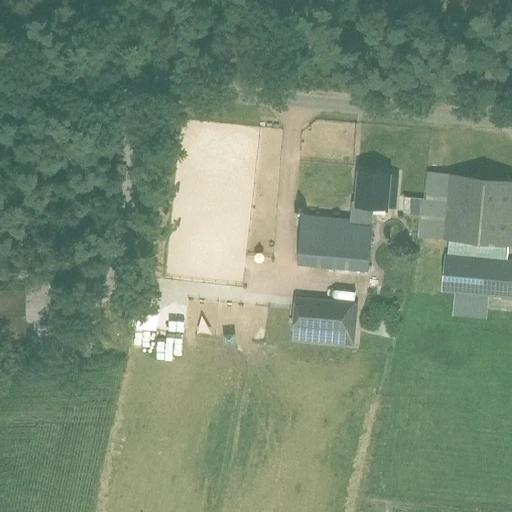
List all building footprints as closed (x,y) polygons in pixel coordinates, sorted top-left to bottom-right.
[(351,220),(302,216),(298,267),(367,272),(372,211),(388,212),(391,175),(359,172),(357,202),(352,202),(351,220)] [(420,237),(449,240),(508,244),(511,189),(511,179),(429,173),(427,201),(423,201),(420,237)] [(442,287),(442,292),(455,293),(489,296),(511,298),(511,259),(507,259),(448,254),(445,253),(442,287)] [(0,356),(26,356),(25,290),(0,290),(0,356)] [(358,302),(295,296),(291,339),(354,345),(358,302)] [(63,356),(91,356),(91,336),(63,336),(63,356)]
